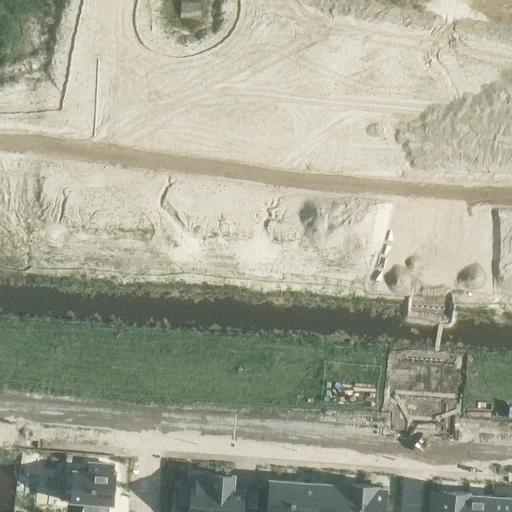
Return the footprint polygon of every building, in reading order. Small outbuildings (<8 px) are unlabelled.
[(199,0),(176,0),(176,12),(199,13),(199,0)] [(74,471),(72,501),(113,504),(115,474),(112,474),(113,466),(90,464),(89,473),(74,471)] [(178,488),(175,511),(209,511),(213,476),(212,476),(192,475),(191,489),(178,488)] [(242,511),(244,492),(232,491),(233,476),(212,475),(212,476),(213,476),(209,511),(242,511)] [(270,481),(267,511),(291,511),(294,483),(270,481)] [(294,483),(291,511),(314,511),(317,484),(294,483)] [(317,484),(314,511),(337,511),(339,486),(338,486),(317,484)] [(339,486),(337,511),(360,511),(362,486),(338,484),(338,486),(339,486)] [(362,486),(360,511),(383,511),(386,488),(362,486)] [(432,493),(430,511),(465,511),(467,495),(468,496),(468,494),(440,492),(440,494),(432,493)] [(490,511),(492,497),(468,496),(467,495),(465,511),(490,511)] [(511,511),(511,498),(492,497),(490,511),(511,511)]
